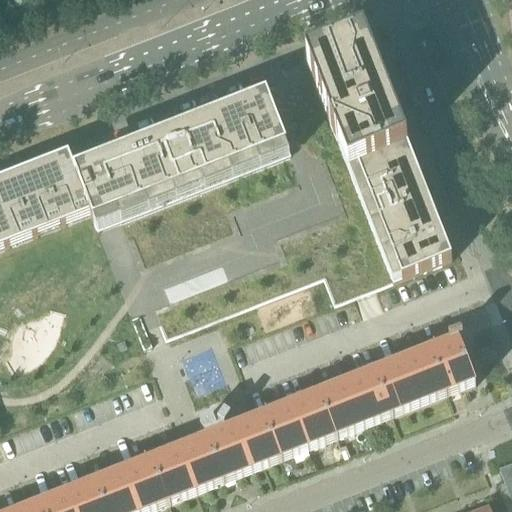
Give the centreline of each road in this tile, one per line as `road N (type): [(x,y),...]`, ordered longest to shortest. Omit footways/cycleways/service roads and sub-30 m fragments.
road 1 (residential): [(0,165),(378,22),(400,36),(507,305)]
road 2 (primary): [(0,122),(317,0)]
road 3 (residential): [(263,511),(511,419)]
road 4 (primary): [(180,0),(0,71)]
road 5 (residential): [(425,0),(511,165)]
